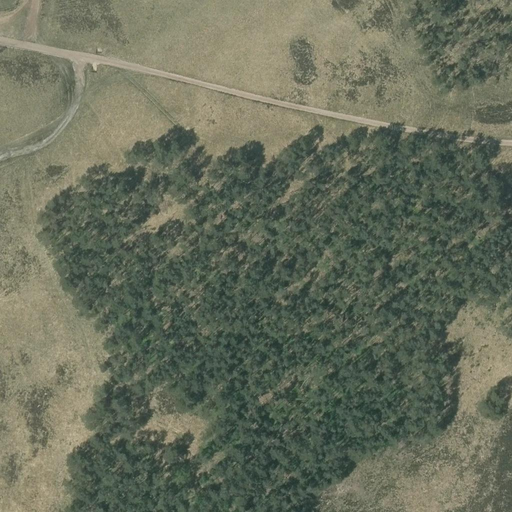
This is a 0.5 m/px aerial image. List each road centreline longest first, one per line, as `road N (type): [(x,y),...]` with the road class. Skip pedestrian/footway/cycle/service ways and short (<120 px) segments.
road 1 (track): [(0,43),(385,126),(511,143)]
road 2 (track): [(0,157),(38,148),(66,122),(80,91),(81,56)]
